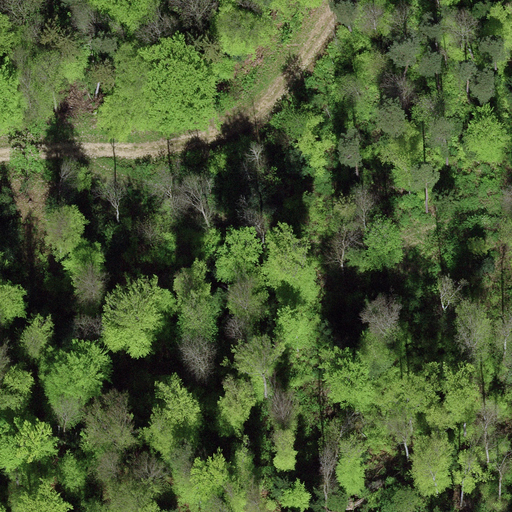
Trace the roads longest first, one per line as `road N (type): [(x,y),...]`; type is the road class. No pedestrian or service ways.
road 1 (track): [(67,147),(226,222),(315,246),(386,245),(511,200)]
road 2 (track): [(0,152),(145,144),(220,130),(262,105),(339,0)]
